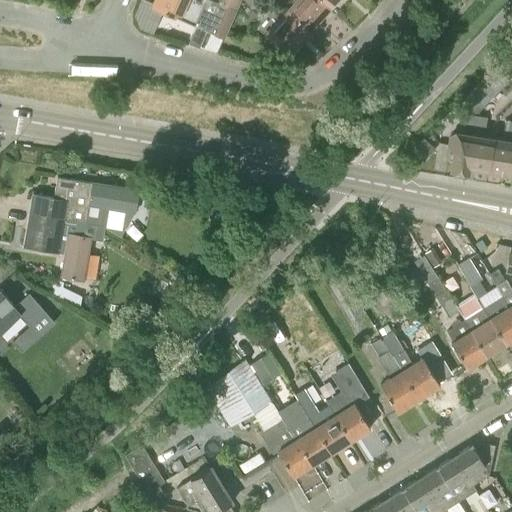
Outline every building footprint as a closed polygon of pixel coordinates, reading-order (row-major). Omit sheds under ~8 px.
[(237,9),(216,0),(153,0),(152,5),(225,37),(229,28),(237,9)] [(241,0),(216,0),(237,9),(241,0)] [(330,9),(319,0),(295,0),(288,9),(311,29),(330,9)] [(338,0),(319,0),(330,9),(338,0)] [(311,29),(288,9),(287,10),(282,5),(276,10),(284,12),(266,32),(289,53),(311,29)] [(229,28),(225,37),(236,42),(240,33),(229,28)] [(191,34),(188,42),(199,46),(202,39),(191,34)] [(470,166),(478,114),(475,114),(465,112),(461,131),(456,130),(450,134),(449,142),(453,148),(455,148),(452,168),(468,170),(469,166),(470,166)] [(478,114),(470,166),(489,169),(494,138),(485,136),(488,116),(478,114)] [(494,138),(489,169),(509,172),(511,151),(511,120),(505,119),(502,139),(494,138)] [(426,140),(416,149),(425,158),(434,148),(426,140)] [(30,211),(56,216),(87,220),(106,224),(106,219),(130,223),(132,210),(136,211),(139,189),(58,176),(54,197),(33,193),(30,211)] [(87,221),(56,216),(30,211),(25,246),(66,253),(62,275),(84,279),(91,235),(84,234),(87,221)] [(433,266),(442,261),(433,248),(425,253),(433,266)] [(478,297),(487,291),(480,280),(481,279),(480,276),(487,271),(477,253),(458,264),(478,297)] [(410,269),(396,278),(404,291),(418,282),(410,269)] [(490,274),(503,294),(511,308),(511,290),(505,279),(504,279),(497,269),(490,274)] [(449,315),(458,309),(436,274),(428,280),(449,315)] [(0,332),(22,313),(0,288),(0,287),(0,332)] [(484,307),(506,341),(511,337),(511,308),(503,294),(484,307)] [(464,319),(487,354),(506,341),(484,307),(464,319)] [(487,354),(464,319),(448,329),(455,340),(452,342),(467,366),(487,354)] [(378,329),(383,337),(392,331),(387,324),(378,329)] [(383,337),(419,396),(439,384),(423,356),(412,363),(392,331),(383,337)] [(398,410),(419,396),(383,337),(372,343),(392,376),(381,383),(398,410)] [(268,351),(248,364),(261,383),(280,371),(268,351)] [(261,383),(248,364),(245,359),(207,390),(230,426),(254,411),(265,429),(260,432),(273,452),(277,450),(293,475),(311,464),(286,424),(261,383)] [(340,397),(329,403),(351,439),(371,427),(360,409),(372,402),(360,382),(355,384),(350,374),(339,379),(353,403),(346,407),(340,397)] [(351,439),(329,403),(318,410),(305,388),(296,394),(307,412),(331,451),(351,439)] [(331,451),(307,412),(286,424),(311,464),(331,451)] [(472,443),(452,455),(471,485),(487,476),(488,475),(495,445),(483,442),(475,448),(472,443)] [(142,444),(125,454),(154,501),(165,494),(158,483),(164,480),(142,444)] [(474,490),(471,485),(452,455),(437,465),(459,500),(474,490)] [(185,467),(180,458),(175,461),(179,470),(185,467)] [(189,505),(197,500),(223,484),(211,465),(178,486),(189,505)] [(459,500),(437,465),(420,476),(442,510),(446,507),(459,500)] [(438,511),(442,510),(420,476),(403,486),(419,511),(438,511)] [(223,484),(197,500),(204,511),(232,511),(228,504),(233,501),(223,484)] [(419,511),(403,486),(386,497),(395,511),(419,511)] [(395,511),(386,497),(369,507),(371,511),(395,511)]
